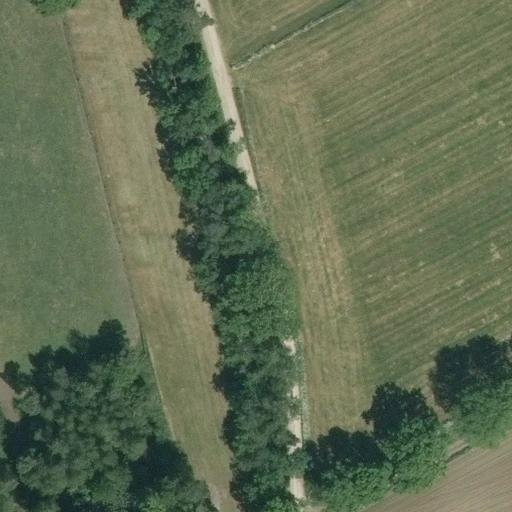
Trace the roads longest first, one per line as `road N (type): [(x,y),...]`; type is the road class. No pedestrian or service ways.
road 1 (track): [(299,458),(292,341),(206,0)]
road 2 (track): [(320,511),(511,410)]
